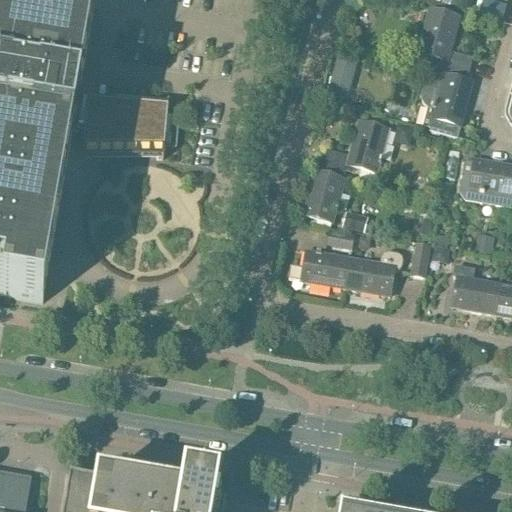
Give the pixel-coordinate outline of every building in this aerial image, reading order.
[(0,283),(4,284),(3,289),(5,290),(3,298),(0,297),(0,298),(13,301),(42,306),(43,304),(43,302),(39,301),(40,294),(44,295),(69,153),(65,153),(67,140),(73,141),(73,138),(67,137),(68,134),(84,136),(84,152),(101,152),(162,152),(161,162),(163,162),(163,161),(167,112),(102,106),(88,105),(88,108),(79,107),(80,102),(78,102),(95,9),(53,2),(53,7),(44,6),(45,0),(2,0),(0,16),(0,283)] [(428,13),(415,58),(446,66),(446,67),(469,73),(473,61),(450,55),(459,22),(428,13)] [(421,97),(420,100),(420,102),(421,104),(422,107),(423,109),(425,111),(426,112),(432,113),(429,122),(432,123),(430,132),(429,135),(457,143),(460,131),(472,87),(466,85),(469,73),(446,67),(443,78),(441,77),(441,79),(434,77),(432,86),(430,87),(427,88),(425,89),(424,91),(422,93),(421,95),(421,97)] [(323,166),(346,173),(347,172),(377,180),(389,135),(358,126),(349,160),(326,153),(323,166)] [(464,170),(460,197),(465,205),(511,212),(511,203),(511,170),(478,165),(472,164),(472,166),(464,165),(463,169),(464,170)] [(346,173),(323,166),(320,177),(314,176),(303,215),(318,219),(316,223),(333,228),(346,183),(344,182),(346,173)] [(351,255),(353,240),(328,235),(326,250),(351,255)] [(430,250),(415,247),(409,280),(424,282),(430,250)] [(305,287),(344,294),(350,263),(305,255),(302,271),(307,272),(305,287)] [(380,268),(350,263),(344,294),(385,301),(387,286),(392,286),(394,276),(399,277),(402,271),(402,265),(401,261),(397,259),(395,259),(391,258),(389,258),(386,257),(382,259),(380,263),(380,268)] [(454,270),(452,282),(456,283),(453,298),(458,298),(456,313),(496,320),(501,289),(472,284),(474,273),(454,270)] [(511,291),(501,289),(496,320),(511,322),(511,291)] [(0,511),(25,511),(31,482),(0,476),(0,511)] [(69,477),(62,511),(223,511),(225,504),(214,502),(215,490),(184,485),(184,488),(183,492),(182,496),(163,493),(157,492),(69,477)]
